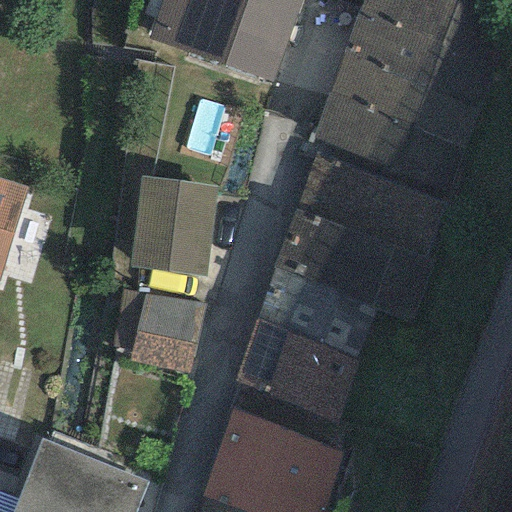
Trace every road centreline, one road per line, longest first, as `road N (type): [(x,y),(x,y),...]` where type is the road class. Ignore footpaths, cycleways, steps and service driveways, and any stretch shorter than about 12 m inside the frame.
road 1 (residential): [(159,511),(215,381),(275,155)]
road 2 (residential): [(435,511),(511,301)]
